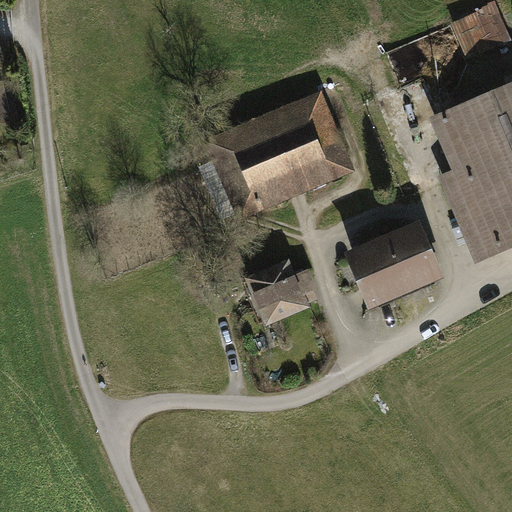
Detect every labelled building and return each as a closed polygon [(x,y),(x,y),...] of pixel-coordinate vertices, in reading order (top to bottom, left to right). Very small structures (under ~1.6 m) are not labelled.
[(451,24),(466,60),(511,41),(511,40),(498,5),(451,24)] [(511,241),(511,89),(441,119),(464,173),(449,180),(481,254),(511,241)] [(216,145),(243,209),(345,167),(318,102),(216,145)] [(416,229),(354,255),(373,301),(436,275),(416,229)] [(293,277),(287,263),(251,279),(251,280),(243,283),(250,299),(258,295),(269,321),(304,305),(300,295),(314,289),(307,271),(293,277)]
